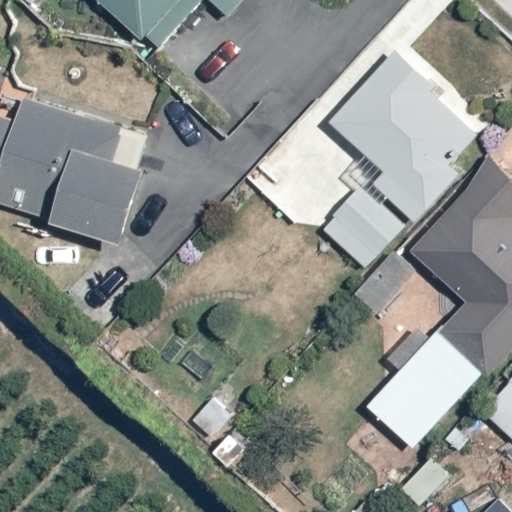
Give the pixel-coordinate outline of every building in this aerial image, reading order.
[(245,0),(110,0),(163,46),(203,0),(221,0),(235,12),(245,0)] [(485,128),(406,48),(338,114),(392,169),(380,181),(416,218),(466,170),(455,158),(485,128)] [(29,93),(23,112),(0,104),(0,199),(139,242),(162,165),(142,158),(150,130),(29,93)] [(373,402),(419,444),(486,369),(511,339),(511,164),(499,153),(416,247),(469,295),(440,327),(373,402)] [(407,225),(367,185),(326,225),(366,265),(407,225)] [(511,367),(479,404),(511,434),(511,367)]
